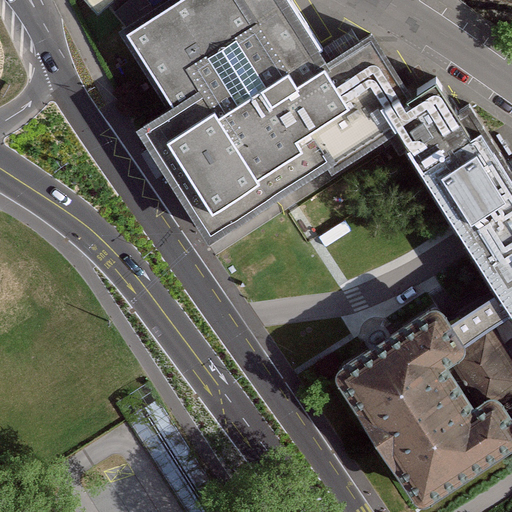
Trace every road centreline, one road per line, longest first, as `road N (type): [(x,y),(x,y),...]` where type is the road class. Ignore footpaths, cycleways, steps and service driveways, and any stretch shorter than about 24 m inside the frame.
road 1 (primary): [(354,511),(61,73)]
road 2 (primary): [(0,168),(119,263),(296,511)]
road 3 (residential): [(382,0),(511,81)]
